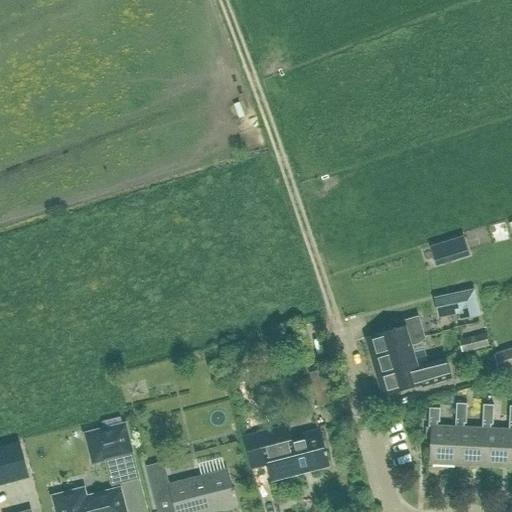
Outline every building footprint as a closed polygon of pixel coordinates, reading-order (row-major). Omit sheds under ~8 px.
[(465,233),(439,239),(444,257),(469,251),(465,233)] [(474,288),(433,297),(438,318),(457,313),(459,321),(480,316),(474,288)] [(394,329),(365,337),(372,358),(410,347),(411,346),(410,346),(418,343),(424,338),(418,316),(393,323),(394,329)] [(461,353),(488,345),(484,334),(458,342),(461,353)] [(377,375),(416,364),(411,346),(410,347),(372,358),(377,375)] [(499,376),(511,372),(511,350),(493,356),(499,376)] [(444,357),(416,365),(416,364),(377,375),(382,395),(429,381),(430,384),(450,378),(444,357)] [(308,373),(317,407),(336,402),(327,368),(308,373)] [(458,427),(456,463),(483,465),(484,428),(480,428),(463,427),(463,423),(465,423),(466,403),(455,403),(454,427),(458,427)] [(484,428),(483,465),(509,466),(511,429),(507,429),(489,428),(490,424),(492,425),(493,405),(482,404),(480,428),(484,428)] [(458,427),(454,427),(436,426),(436,422),(438,422),(439,407),(428,406),(427,426),(430,426),(428,462),(456,463),(458,427)] [(126,421),(82,432),(91,466),(134,455),(126,421)] [(271,478),(327,464),(318,429),(288,437),(285,424),(243,435),(251,467),(267,463),(271,478)] [(20,443),(0,447),(0,486),(29,479),(20,443)] [(163,461),(146,466),(154,497),(171,492),(176,511),(206,511),(236,504),(227,470),(170,485),(163,461)] [(125,511),(119,488),(87,496),(85,486),(52,494),(56,511),(125,511)]
